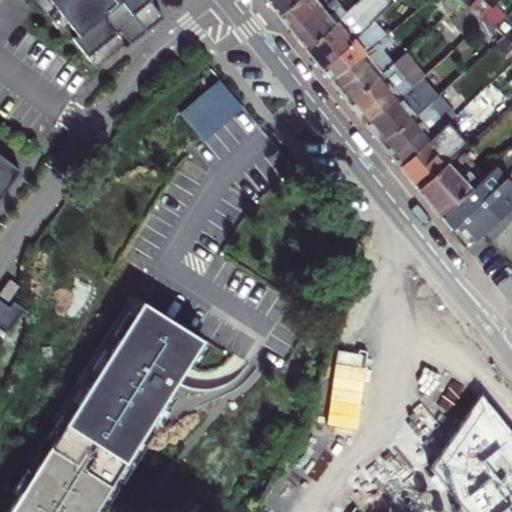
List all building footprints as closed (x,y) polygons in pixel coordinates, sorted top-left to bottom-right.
[(47,0),(67,24),(68,23),(76,33),(70,38),(83,55),(116,30),(126,42),(160,16),(147,0),(47,0)] [(266,0),(276,12),(291,0),(266,0)] [(291,0),(276,12),(291,31),(305,19),(304,15),(320,3),(323,3),(326,0),(291,0)] [(291,31),(304,47),(333,21),(328,12),(338,2),(336,0),(326,0),(323,3),(320,3),(304,15),(305,19),(291,31)] [(304,47),(319,67),(372,19),(385,7),(379,0),(356,0),(333,21),(304,47)] [(319,67),(330,79),(377,41),(385,36),(372,19),(319,67)] [(346,99),(392,62),(377,41),(330,79),(346,99)] [(363,121),(379,141),(407,120),(424,105),(415,91),(457,53),(451,46),(409,83),(363,121)] [(346,99),(363,121),(409,83),(398,68),(411,58),(406,51),(401,55),(392,62),(346,99)] [(379,141),(397,164),(446,119),(452,114),(437,93),(424,105),(407,120),(379,141)] [(397,164),(416,186),(451,155),(465,142),(446,119),(397,164)] [(0,192),(19,167),(0,153),(0,192)] [(451,155),(416,186),(438,214),(475,180),(451,155)] [(475,180),(438,214),(448,226),(451,224),(456,229),(461,225),(473,240),(511,202),(511,187),(491,165),(475,180)] [(17,282),(9,275),(0,286),(0,292),(6,297),(17,282)] [(450,385),(488,329),(418,282),(380,337),(450,385)] [(0,321),(6,327),(23,305),(12,298),(8,304),(0,297),(0,321)] [(7,511),(93,511),(202,341),(141,302),(7,511)] [(511,511),(511,432),(481,394),(429,466),(465,511),(511,511)] [(321,511),(350,511),(355,504),(336,491),(321,511)]
